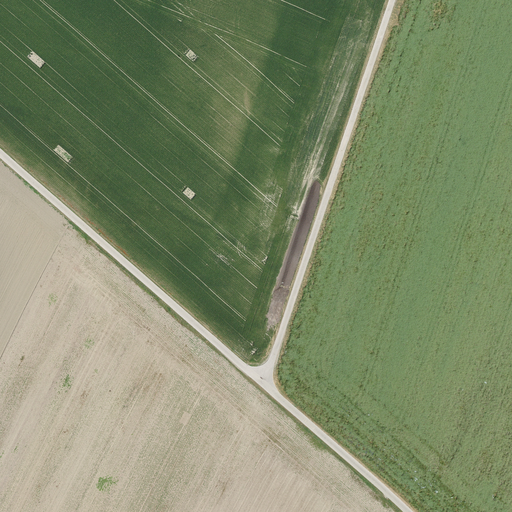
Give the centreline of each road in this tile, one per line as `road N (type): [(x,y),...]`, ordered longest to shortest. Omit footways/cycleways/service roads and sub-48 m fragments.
road 1 (unclassified): [(402,511),(0,155)]
road 2 (track): [(389,0),(265,384)]
